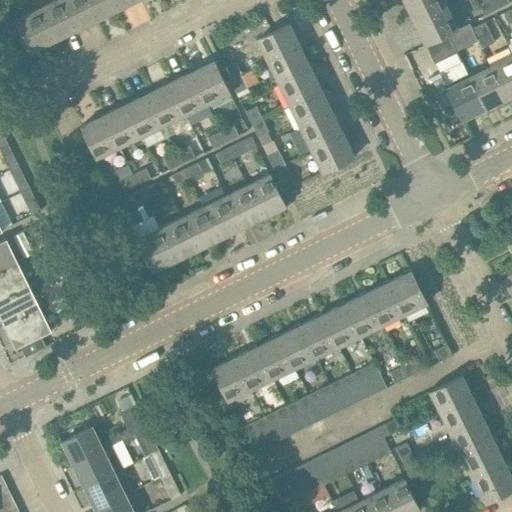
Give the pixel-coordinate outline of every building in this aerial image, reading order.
[(54,0),(37,9),(53,41),(75,30),(59,0),(54,0)] [(59,0),(75,30),(97,20),(87,0),(59,0)] [(87,0),(97,20),(119,9),(114,0),(87,0)] [(114,0),(119,9),(136,0),(114,0)] [(403,0),(414,22),(447,6),(443,0),(403,0)] [(510,2),(508,0),(485,0),(479,3),(485,15),(510,2)] [(447,6),(414,22),(425,44),(448,33),(458,28),(447,6)] [(511,21),(511,8),(503,12),(509,23),(511,21)] [(31,52),(53,41),(37,9),(15,20),(31,52)] [(485,21),(472,27),(478,38),(491,32),(485,21)] [(458,28),(448,33),(457,51),(478,40),(478,38),(472,27),(470,22),(458,28)] [(268,61),(301,46),(290,23),(257,39),(268,61)] [(434,62),(457,51),(448,33),(425,44),(434,62)] [(279,83),(311,68),(301,46),(268,61),(279,83)] [(511,55),(491,66),(507,98),(511,95),(511,55)] [(214,60),(191,71),(207,104),(230,93),(214,60)] [(231,80),(241,75),(235,61),(224,66),(231,80)] [(436,92),(443,106),(453,102),(462,120),(485,109),(469,76),(462,62),(440,72),(447,87),(436,92)] [(507,98),(491,66),(469,76),(485,109),(507,98)] [(322,89),(311,68),(279,83),(290,105),(322,89)] [(191,71),(170,82),(185,115),(207,104),(191,71)] [(247,87),(241,75),(231,80),(237,92),(247,87)] [(148,93),(164,125),(185,115),(170,82),(148,93)] [(300,127),(333,111),(322,89),(290,105),(300,127)] [(142,136),(164,125),(148,93),(126,103),(142,136)] [(142,136),(126,103),(104,114),(120,147),(142,136)] [(245,111),(252,124),(263,119),(256,105),(245,111)] [(311,149),(344,133),(333,111),(300,127),(311,149)] [(120,147),(104,114),(81,125),(97,158),(120,147)] [(263,119),(252,124),(263,146),(273,141),(273,139),(272,140),(268,131),(269,131),(263,119)] [(233,124),(220,130),(226,141),(238,135),(233,124)] [(226,141),(220,130),(208,137),(213,147),(226,141)] [(355,156),(344,133),(311,149),(322,172),(355,156)] [(251,135),(228,146),(234,158),(257,146),(251,135)] [(187,147),(177,152),(182,163),(204,152),(196,137),(184,142),(187,147)] [(221,164),(234,158),(228,146),(216,153),(221,164)] [(2,155),(10,170),(18,165),(11,150),(2,155)] [(267,155),(273,168),(284,163),(278,150),(267,155)] [(169,169),(182,163),(177,152),(164,158),(169,169)] [(184,168),(190,179),(212,168),(206,157),(184,168)] [(290,175),(284,163),(273,168),(279,180),(290,175)] [(21,192),(29,188),(18,165),(10,170),(0,174),(11,197),(21,192)] [(145,166),(132,173),(138,184),(151,178),(145,166)] [(184,168),(172,174),(177,185),(190,179),(184,168)] [(138,184),(132,173),(120,180),(125,191),(138,184)] [(270,173),(247,184),(263,217),(286,206),(270,173)] [(141,189),(146,201),(159,194),(154,183),(141,189)] [(241,228),(263,217),(247,184),(225,195),(241,228)] [(29,188),(21,192),(28,207),(32,215),(41,211),(30,188),(29,188)] [(146,201),(141,189),(128,196),(133,207),(146,201)] [(219,238),(241,228),(225,195),(203,206),(219,238)] [(181,217),(197,249),(219,238),(203,206),(181,217)] [(175,260),(197,249),(181,217),(159,228),(175,260)] [(29,227),(32,235),(40,232),(47,247),(56,242),(45,219),(29,227)] [(175,260),(159,228),(137,239),(153,271),(175,260)] [(0,270),(18,261),(6,238),(0,241),(0,270)] [(59,269),(68,265),(60,250),(51,254),(59,269)] [(0,298),(29,284),(18,261),(0,270),(0,298)] [(75,280),(68,265),(59,269),(66,284),(75,280)] [(388,281),(404,314),(427,303),(411,270),(388,281)] [(382,325),(404,314),(388,281),(367,292),(382,325)] [(0,298),(0,315),(4,324),(40,307),(29,284),(0,298)] [(90,311),(79,288),(66,294),(77,317),(90,311)] [(382,325),(367,292),(345,303),(361,335),(382,325)] [(323,314),(339,346),(361,335),(345,303),(323,314)] [(51,330),(40,307),(4,324),(15,347),(20,345),(25,356),(46,346),(40,335),(51,330)] [(301,324),(317,357),(339,346),(323,314),(301,324)] [(279,335),(295,368),(317,357),(301,324),(279,335)] [(295,368),(279,335),(257,346),(273,378),(295,368)] [(452,355),(447,344),(434,350),(439,361),(452,355)] [(251,389),(273,378),(257,346),(235,356),(251,389)] [(228,400),(251,389),(235,356),(212,367),(228,400)] [(403,366),(408,376),(421,370),(415,359),(403,366)] [(363,367),(375,392),(386,387),(374,362),(363,367)] [(395,383),(408,376),(403,366),(390,372),(395,383)] [(352,373),(364,398),(375,392),(363,367),(352,373)] [(353,403),(364,398),(352,373),(341,378),(353,403)] [(430,391),(441,413),(473,398),(462,375),(430,391)] [(330,384),(342,409),(353,403),(341,378),(330,384)] [(331,414),(342,409),(330,384),(319,389),(331,414)] [(320,419),(331,414),(319,389),(308,394),(320,419)] [(309,425),(320,419),(308,394),(297,400),(309,425)] [(452,435),(484,419),(473,398),(441,413),(452,435)] [(286,405),(298,430),(309,425),(297,400),(286,405)] [(120,413),(128,429),(121,432),(124,439),(138,432),(148,427),(136,405),(120,413)] [(287,436),(298,430),(286,405),(275,410),(287,436)] [(264,416),(276,441),(287,436),(275,410),(264,416)] [(265,446),(276,441),(264,416),(253,421),(265,446)] [(379,426),(384,437),(401,429),(395,418),(379,426)] [(495,441),(484,419),(452,435),(462,457),(495,441)] [(254,452),(265,446),(253,421),(242,427),(254,452)] [(61,441),(73,464),(112,445),(111,444),(104,448),(93,426),(61,441)] [(379,426),(367,432),(380,457),(391,451),(384,437),(379,426)] [(149,454),(158,450),(148,427),(138,432),(149,454)] [(369,462),(380,457),(367,432),(356,437),(369,462)] [(369,462),(356,437),(346,443),(358,468),(369,462)] [(413,454),(406,441),(395,447),(402,460),(413,454)] [(506,463),(495,441),(462,457),(473,479),(506,463)] [(358,468),(346,443),(335,448),(347,473),(358,468)] [(112,445),(73,464),(84,487),(123,467),(112,445)] [(324,453),(336,478),(347,473),(335,448),(324,453)] [(169,472),(158,450),(149,454),(141,458),(152,480),(160,477),(169,472)] [(336,478),(324,453),(313,459),(325,484),(336,478)] [(413,454),(402,460),(408,473),(419,467),(413,454)] [(325,484),(313,459),(301,464),(314,489),(325,484)] [(511,476),(506,463),(473,479),(484,502),(511,488),(511,476)] [(303,495),(314,489),(301,464),(290,470),(303,495)] [(123,467),(84,487),(94,509),(126,493),(133,489),(123,467)] [(290,470),(279,475),(292,500),(303,495),(290,470)] [(181,495),(169,472),(160,477),(172,499),(181,495)] [(292,500),(279,475),(268,481),(283,511),(284,511),(306,502),(303,495),(292,500)] [(404,478),(382,489),(392,511),(417,511),(420,511),(404,478)] [(0,501),(11,495),(6,485),(0,488),(0,501)] [(423,504),(434,498),(428,485),(417,490),(423,504)] [(365,511),(392,511),(382,489),(360,500),(365,511)] [(134,511),(126,493),(94,509),(95,511),(134,511)] [(0,511),(2,511),(16,506),(11,495),(0,501),(0,511)] [(437,511),(440,511),(434,498),(423,504),(427,511),(437,511)] [(365,511),(360,500),(338,511),(365,511)]
